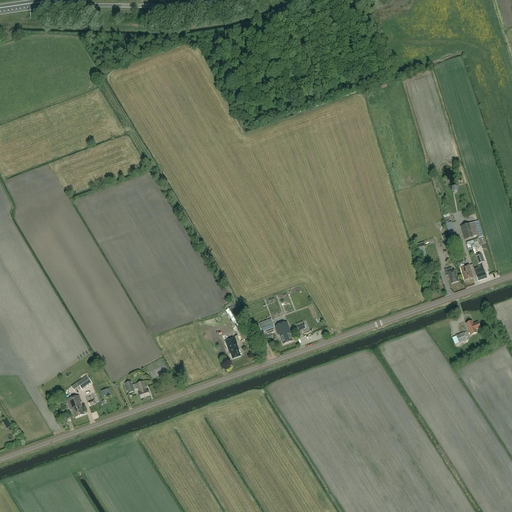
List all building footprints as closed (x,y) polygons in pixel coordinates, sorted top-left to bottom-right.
[(484,237),(479,221),(461,227),(465,240),(474,237),(479,235),(480,238),(484,237)] [(457,242),(453,229),(448,231),(452,244),(457,242)] [(455,255),(451,244),(446,245),(450,256),(455,255)] [(474,269),(478,281),(487,278),(482,263),(484,262),(482,255),(475,257),(479,267),(474,269)] [(469,265),(464,266),(461,267),(465,280),(473,278),(469,265)] [(452,270),(451,268),(445,270),(446,276),(447,276),(449,276),(451,284),(459,282),(455,271),(451,272),(450,271),(452,270)] [(225,306),(227,309),(225,311),(233,323),(234,322),(239,329),(246,325),(235,305),(234,306),(232,302),(225,306)] [(478,322),(473,324),(472,321),(466,324),(470,335),(477,333),(476,330),(480,328),(478,322)] [(287,322),(281,324),(274,326),(278,335),(279,334),(283,344),(292,341),(289,334),(291,334),(287,322)] [(240,334),(243,341),(252,337),(250,331),(240,334)] [(467,340),(463,333),(456,336),(459,343),(467,340)] [(225,341),(229,353),(230,353),(233,359),(241,356),(238,350),(239,350),(237,344),(235,337),(225,341)] [(92,384),(87,376),(77,383),(82,390),(87,387),(87,386),(89,384),(90,385),(92,384)] [(131,381),(125,384),(126,386),(125,387),(127,391),(128,391),(129,393),(134,391),(134,390),(138,388),(140,393),(138,394),(140,399),(150,396),(148,390),(147,391),(143,381),(132,385),(131,381)] [(75,418),(79,416),(84,414),(80,403),(81,402),(79,395),(72,398),(66,400),(70,410),(72,409),(75,418)]
